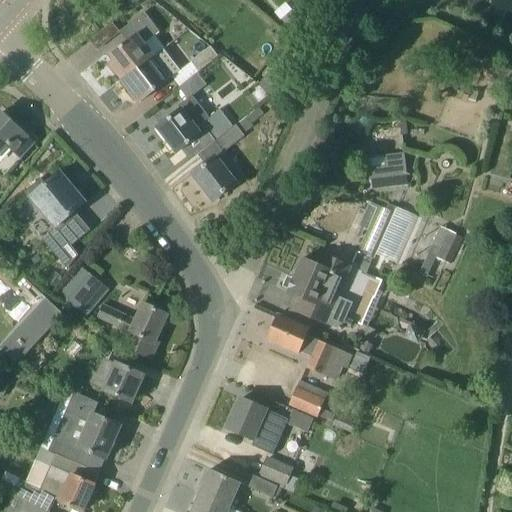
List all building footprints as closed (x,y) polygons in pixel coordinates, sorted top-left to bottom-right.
[(291,30),(300,22),(301,21),(292,11),(281,20),(291,30)] [(165,49),(154,35),(159,31),(145,12),(125,27),(133,37),(111,54),(116,61),(110,65),(122,80),(121,81),(122,82),(148,61),(154,56),(165,49)] [(210,47),(191,62),(199,72),(218,57),(210,47)] [(148,61),(122,82),(139,103),(180,71),(172,62),(157,73),(148,61)] [(270,98),(281,87),(269,73),(257,84),(270,98)] [(234,127),(220,109),(208,119),(191,97),(207,85),(198,74),(179,89),(187,99),(179,106),(182,109),(158,128),(177,153),(207,130),(216,141),(234,127)] [(259,107),(247,117),(251,123),(264,114),(263,112),(259,107)] [(1,113),(0,114),(0,152),(8,144),(23,157),(35,144),(1,113)] [(236,125),(234,127),(216,141),(225,152),(245,136),(236,125)] [(244,176),(231,161),(225,152),(217,159),(215,157),(193,174),(214,201),(236,184),(235,183),(244,176)] [(367,158),(370,180),(371,189),(408,184),(404,153),(367,158)] [(60,234),(76,221),(71,215),(87,202),(86,201),(85,201),(62,173),(62,172),(61,171),(45,184),(41,179),(25,192),(60,234)] [(389,258),(398,263),(418,218),(389,204),(386,210),(369,202),(358,226),(367,230),(350,266),(322,254),(317,265),(302,259),(288,292),(302,298),(293,320),(311,329),(315,318),(339,328),(340,337),(371,351),(379,333),(361,325),(381,281),(376,279),(383,262),(386,263),(389,258)] [(449,231),(436,257),(450,264),(463,238),(449,231)] [(58,256),(68,268),(77,255),(69,246),(58,256)] [(58,296),(74,309),(97,281),(82,268),(74,277),(58,296)] [(45,299),(0,345),(0,350),(16,366),(63,316),(45,299)] [(133,351),(151,359),(159,342),(155,341),(167,315),(144,304),(136,321),(103,306),(98,317),(139,338),(133,351)] [(353,356),(346,353),(307,336),(310,329),(278,315),(267,340),(299,354),(300,352),(311,357),(306,368),(334,380),(340,366),(347,369),(353,356)] [(370,358),(357,352),(350,370),(363,375),(370,358)] [(131,402),(143,375),(103,357),(96,373),(92,371),(87,383),(131,402)] [(0,397),(2,398),(8,385),(0,381),(0,397)] [(327,394),(300,381),(288,405),(317,419),(318,415),(332,422),(335,414),(321,408),(327,394)] [(77,447),(54,436),(48,450),(76,462),(82,448),(106,459),(121,426),(93,414),(98,403),(74,392),(63,417),(86,427),(77,447)] [(273,455),(288,419),(241,399),(228,429),(254,440),(252,445),(273,455)] [(24,422),(22,417),(17,415),(11,417),(10,423),(12,428),(17,430),(23,427),(24,422)] [(290,476),(293,469),(267,456),(259,473),(286,486),(290,476)] [(50,466),(39,490),(22,481),(15,494),(48,511),(55,500),(82,511),(95,485),(50,466)] [(200,494),(229,507),(240,483),(210,470),(200,494)] [(273,498),(278,488),(253,476),(248,487),(273,498)] [(48,511),(15,494),(4,511),(48,511)] [(227,511),(229,507),(200,494),(191,511),(227,511)]
